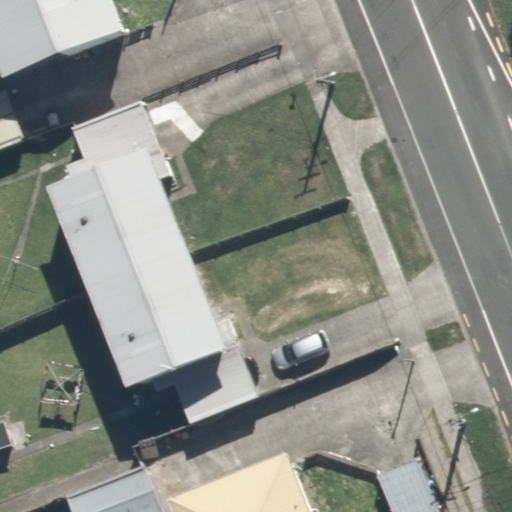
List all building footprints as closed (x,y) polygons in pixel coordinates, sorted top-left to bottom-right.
[(129,0),(0,0),(0,28),(21,85),(144,39),(129,0)] [(246,362),(161,99),(86,123),(98,161),(73,169),(146,394),(246,362)] [(14,103),(0,108),(0,160),(31,149),(14,103)] [(310,511),(286,452),(168,501),(172,511),(310,511)] [(392,511),(439,511),(417,456),(376,473),(392,511)] [(163,511),(147,468),(69,497),(74,511),(163,511)]
